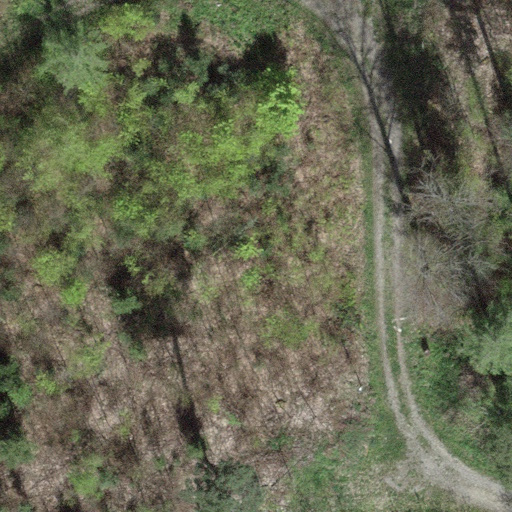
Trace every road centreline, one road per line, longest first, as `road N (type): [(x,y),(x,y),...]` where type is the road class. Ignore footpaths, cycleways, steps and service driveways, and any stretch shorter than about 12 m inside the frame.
road 1 (track): [(511,506),(471,496),(424,468),(404,431),(391,372),(388,164),(378,103),(362,52),(321,0)]
road 2 (track): [(111,0),(0,58)]
